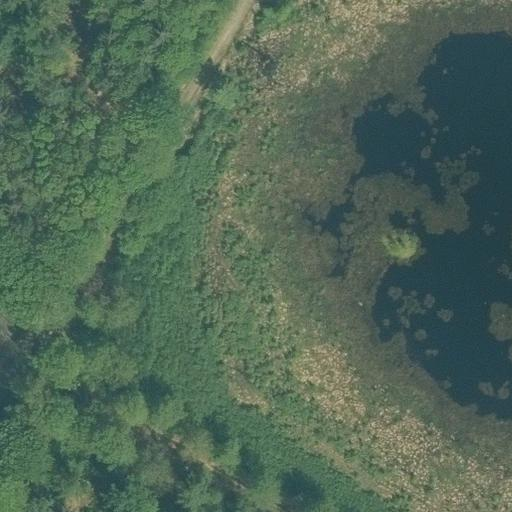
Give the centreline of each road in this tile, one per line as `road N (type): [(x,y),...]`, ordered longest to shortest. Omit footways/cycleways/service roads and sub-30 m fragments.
road 1 (track): [(252,0),(47,335)]
road 2 (track): [(43,391),(236,511)]
